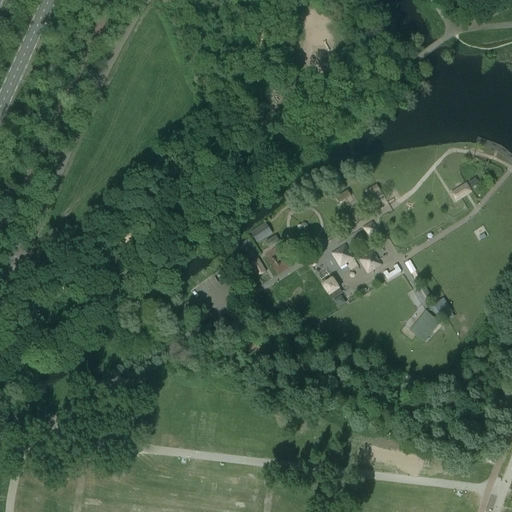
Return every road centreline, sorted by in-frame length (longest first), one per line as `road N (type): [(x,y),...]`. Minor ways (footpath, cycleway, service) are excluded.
road 1 (unknown): [(0,358),(59,292),(196,178),(255,57),(265,0)]
road 2 (unclassified): [(0,277),(141,0)]
road 3 (trunk): [(0,110),(50,0)]
